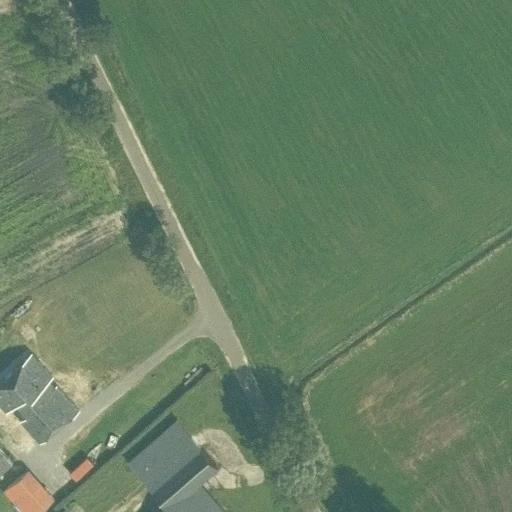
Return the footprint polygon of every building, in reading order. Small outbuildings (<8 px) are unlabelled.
[(31,353),(0,382),(0,404),(3,407),(8,412),(11,410),(17,417),(56,381),(52,376),(31,353)] [(56,381),(17,417),(22,421),(40,442),(79,410),(59,389),(62,387),(56,381)] [(223,511),(198,484),(218,467),(177,420),(129,462),(166,506),(159,511),(223,511)] [(30,462),(5,485),(30,511),(34,511),(57,492),(30,462)] [(218,471),(207,480),(215,490),(226,481),(218,471)]
